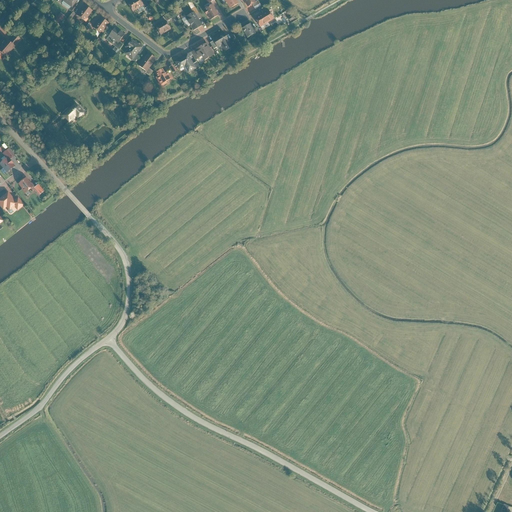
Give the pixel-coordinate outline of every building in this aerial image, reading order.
[(140,0),(134,0),(128,4),(133,12),(144,6),(140,0)] [(236,0),(225,0),(231,9),(239,4),(236,0)] [(214,4),(204,10),(208,17),(209,16),(211,21),(220,16),(216,10),(217,9),(214,4)] [(93,11),(85,6),(82,10),(81,9),(77,16),(86,22),(93,11)] [(269,11),(256,19),(261,28),(275,20),(269,11)] [(56,20),(60,23),(66,16),(62,13),(56,20)] [(195,13),(187,17),(194,31),(203,26),(195,13)] [(109,24),(102,18),(99,22),(98,21),(93,28),(103,35),(106,31),(105,31),(109,24)] [(167,21),(156,27),(161,36),(172,30),(167,21)] [(252,24),(243,29),(248,39),(257,34),(252,24)] [(125,35),(116,28),(107,41),(120,50),(123,45),(120,43),(125,35)] [(225,33),(213,40),(218,48),(222,45),(226,52),(233,47),(225,33)] [(5,38),(0,44),(0,54),(2,53),(7,58),(16,47),(5,38)] [(142,48),(132,40),(126,48),(129,50),(125,54),(133,60),(142,48)] [(208,43),(192,53),(196,61),(203,57),(205,61),(215,55),(208,43)] [(157,60),(148,53),(139,65),(147,72),(157,60)] [(189,54),(175,62),(180,70),(185,67),(189,73),(197,69),(189,54)] [(164,70),(157,74),(159,77),(157,78),(161,86),(174,78),(170,72),(166,74),(164,70)] [(82,110),(78,106),(66,117),(71,122),(77,117),(79,120),(85,115),(81,111),(82,110)] [(0,148),(0,149),(3,153),(9,147),(6,144),(0,148)] [(9,158),(1,165),(8,174),(16,167),(9,158)] [(34,188),(27,179),(19,185),(27,195),(34,188)] [(35,188),(41,195),(46,191),(41,184),(35,188)] [(9,192),(0,199),(0,204),(5,211),(8,208),(11,212),(16,208),(19,211),(25,206),(19,198),(16,201),(9,192)]
